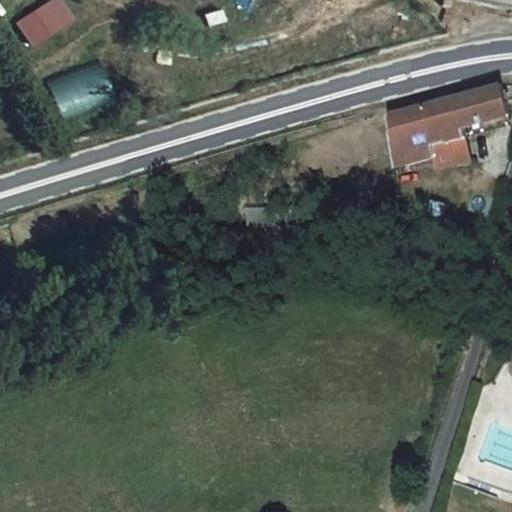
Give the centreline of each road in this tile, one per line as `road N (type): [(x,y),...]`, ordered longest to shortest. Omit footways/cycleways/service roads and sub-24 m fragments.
road 1 (secondary): [(511,55),(384,80),(0,194)]
road 2 (residential): [(511,216),(417,511)]
